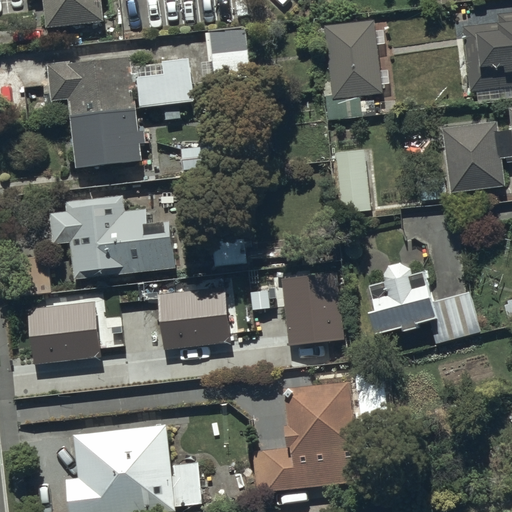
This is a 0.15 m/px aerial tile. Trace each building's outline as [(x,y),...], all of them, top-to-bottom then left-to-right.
[(34,0),(35,3),(45,2),(48,34),(106,29),(103,2),(109,2),(108,0),(34,0)] [(511,18),(497,20),(498,28),(463,32),(471,96),(511,91),(511,18)] [(376,25),(326,30),(334,106),(384,100),(376,25)] [(211,34),(211,42),(207,42),(209,65),(213,65),(215,86),(250,84),(247,32),(211,34)] [(167,123),(180,123),(180,110),(194,110),(190,64),(138,68),(138,80),(134,80),(132,63),(50,71),(53,108),(70,106),(76,175),(142,169),(137,115),(166,113),(167,123)] [(498,129),(444,134),(452,197),(505,192),(503,164),(511,163),(511,113),(511,114),(511,119),(511,137),(499,139),(498,129)] [(338,150),(343,218),(377,215),(372,148),(338,150)] [(70,250),(73,286),(175,276),(170,232),(150,235),(148,217),(126,219),(124,202),(52,209),(56,251),(70,250)] [(471,293),(433,302),(428,278),(414,281),(412,272),(401,269),(390,271),(383,281),(383,284),(370,286),(377,320),(377,321),(373,322),(378,346),(405,339),(406,344),(423,340),(421,335),(433,332),(438,352),(484,340),(471,293)] [(338,272),(284,278),(291,343),(345,338),(338,272)] [(226,286),(160,294),(166,347),(232,340),(226,286)] [(269,290),(252,291),(254,308),(270,307),(269,290)] [(96,300),(30,307),(36,361),(102,354),(96,300)] [(353,397),(288,402),(291,437),(287,437),(289,455),(260,457),(264,499),(361,491),(353,397)] [(169,435),(76,443),(79,485),(69,486),(71,511),(203,511),(204,511),(200,466),(172,468),(169,435)]
